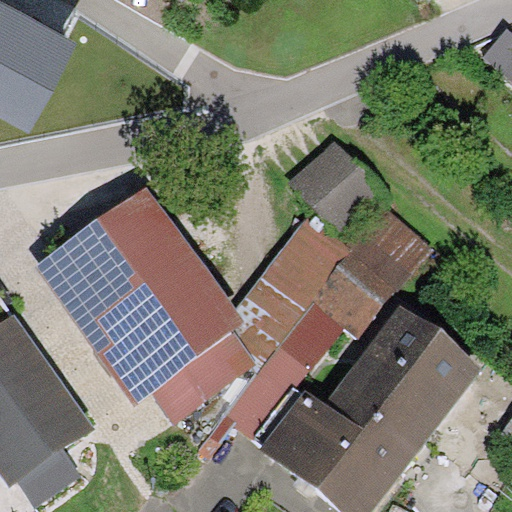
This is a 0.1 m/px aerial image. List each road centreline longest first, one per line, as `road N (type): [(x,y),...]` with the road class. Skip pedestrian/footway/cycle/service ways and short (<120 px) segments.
road 1 (residential): [(271,105),(133,152),(0,169)]
road 2 (residential): [(511,0),(271,105)]
road 3 (residential): [(271,105),(76,0)]
